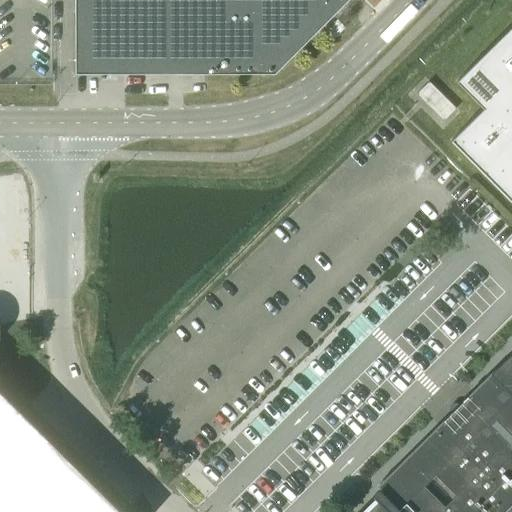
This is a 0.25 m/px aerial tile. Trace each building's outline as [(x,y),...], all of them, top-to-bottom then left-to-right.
[(75,0),(75,74),(275,74),(348,0),(75,0)] [(483,108),(451,140),(511,202),(511,25),(456,81),(483,108)] [(429,82),(417,94),(444,121),(456,108),(429,82)] [(450,414),(446,417),(483,454),(472,465),(502,494),(511,484),(511,351),(475,389),(461,403),(458,400),(447,411),(450,414)] [(0,511),(121,511),(0,387),(0,511)] [(380,489),(373,496),(375,499),(388,511),(511,511),(511,484),(502,494),(472,465),(483,454),(446,417),(377,486),(380,489)] [(388,511),(375,499),(362,511),(388,511)]
